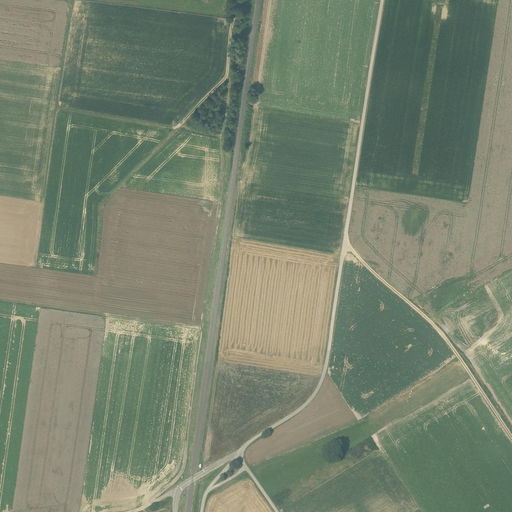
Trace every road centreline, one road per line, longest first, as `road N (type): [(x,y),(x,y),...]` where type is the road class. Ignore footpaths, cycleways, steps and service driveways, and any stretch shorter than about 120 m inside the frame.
road 1 (unclassified): [(379,0),(321,369),(295,408),(242,452)]
road 2 (track): [(149,505),(184,480),(230,70)]
road 3 (track): [(72,3),(35,264)]
road 4 (track): [(511,437),(435,326),(342,239)]
road 5 (track): [(0,298),(199,327)]
road 6 (track): [(175,129),(102,204),(97,276)]
road 7 (track): [(56,109),(175,129)]
